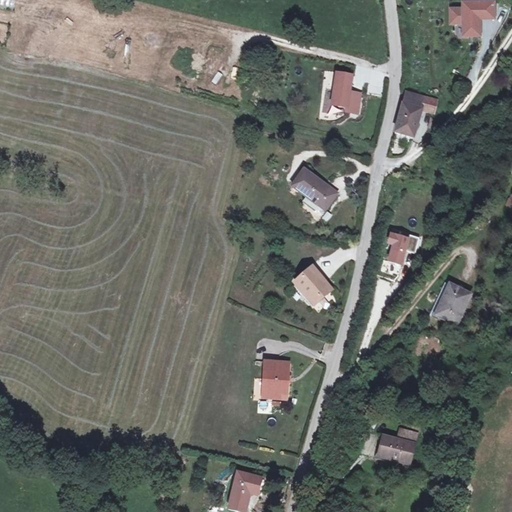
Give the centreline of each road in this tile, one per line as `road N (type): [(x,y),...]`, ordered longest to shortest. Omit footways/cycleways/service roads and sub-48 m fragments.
road 1 (unclassified): [(389,0),(392,103),(361,267),(292,511)]
road 2 (track): [(326,386),(385,339),(451,256),(471,253),(462,283)]
road 3 (track): [(378,169),(414,157),(458,116),(511,37)]
